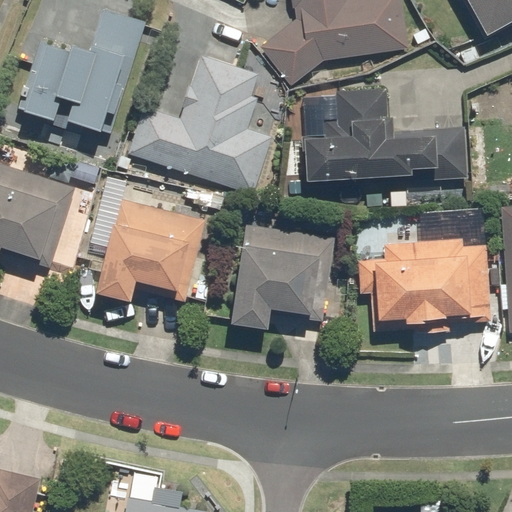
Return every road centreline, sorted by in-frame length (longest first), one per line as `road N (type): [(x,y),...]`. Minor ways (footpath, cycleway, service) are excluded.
road 1 (residential): [(0,352),(56,372),(289,417)]
road 2 (residential): [(289,417),(511,417)]
